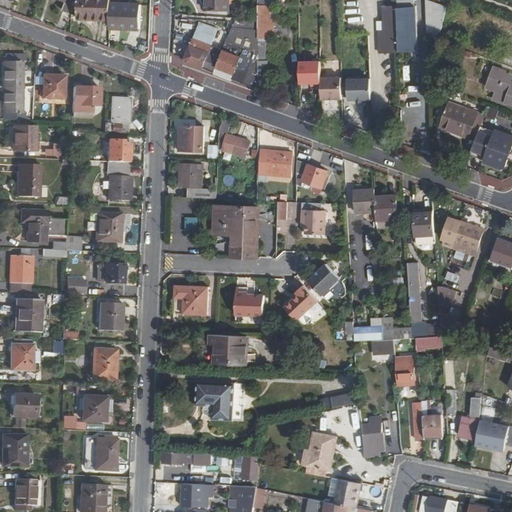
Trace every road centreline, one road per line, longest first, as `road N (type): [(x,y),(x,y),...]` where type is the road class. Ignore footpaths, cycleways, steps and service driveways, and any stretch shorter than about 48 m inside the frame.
road 1 (tertiary): [(160,78),(511,205)]
road 2 (residential): [(141,511),(152,261)]
road 3 (residential): [(152,261),(160,78)]
road 4 (tertiary): [(0,20),(160,78)]
road 5 (residential): [(511,489),(424,471),(401,482),(396,511)]
road 6 (unclassified): [(287,267),(152,261)]
